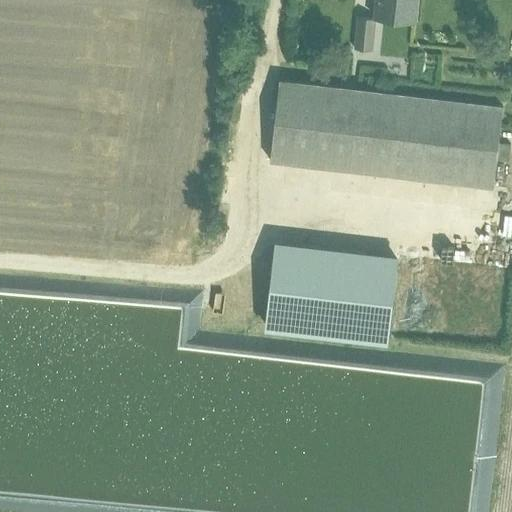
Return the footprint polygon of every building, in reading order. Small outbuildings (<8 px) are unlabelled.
[(377,0),(375,18),(376,18),(415,22),(416,0),(377,0)] [(373,50),(376,18),(375,18),(358,17),(355,49),(373,50)] [(506,104),(277,76),(267,156),(497,184),(506,104)] [(506,227),(509,211),(485,206),(482,221),(506,227)] [(270,287),(265,327),(387,341),(396,259),(275,245),(270,287)]
